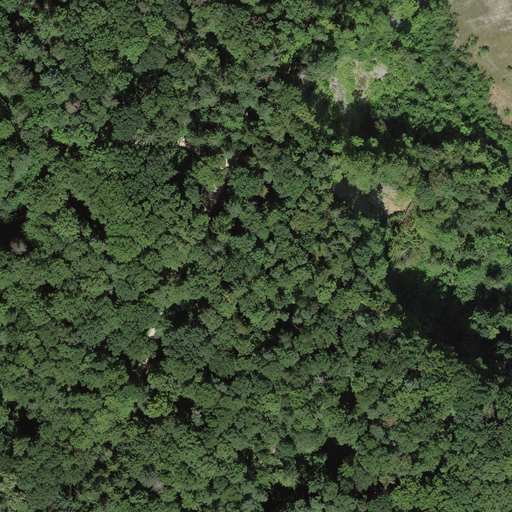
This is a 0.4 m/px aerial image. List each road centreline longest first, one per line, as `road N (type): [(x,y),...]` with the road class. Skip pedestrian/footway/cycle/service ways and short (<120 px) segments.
road 1 (track): [(175,0),(236,82),(245,127),(115,430),(95,455),(9,511)]
road 2 (track): [(0,133),(178,139),(228,166)]
